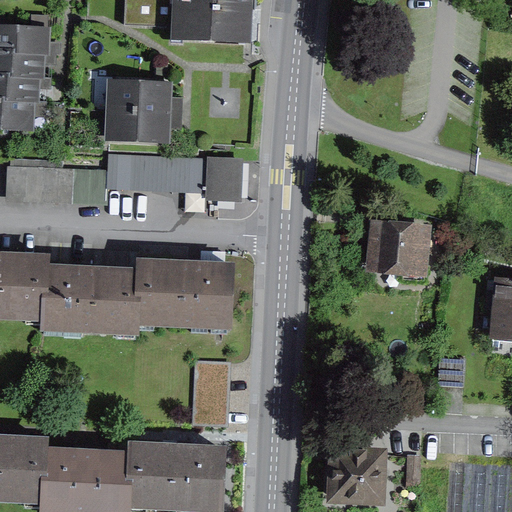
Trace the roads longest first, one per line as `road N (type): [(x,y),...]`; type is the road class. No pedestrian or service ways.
road 1 (secondary): [(301,0),(276,415)]
road 2 (residential): [(276,415),(511,426)]
